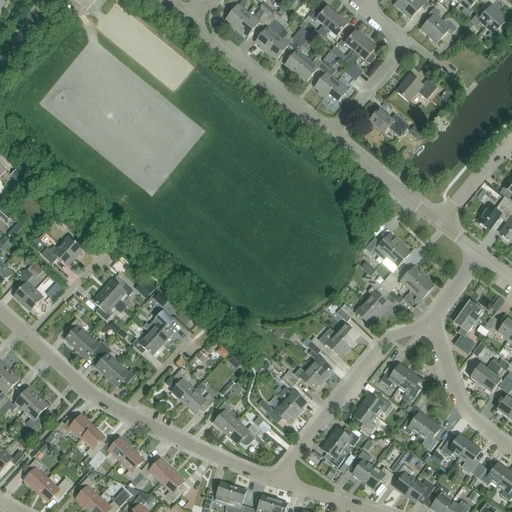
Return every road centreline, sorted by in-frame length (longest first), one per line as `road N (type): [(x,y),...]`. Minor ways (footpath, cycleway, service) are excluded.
road 1 (residential): [(278,483),(387,338),(432,326)]
road 2 (residential): [(191,22),(330,135)]
road 3 (residential): [(278,483),(122,414)]
road 4 (residential): [(330,135),(397,54),(398,42),(372,17),(370,0)]
road 5 (residential): [(511,452),(460,408),(432,326)]
road 6 (residential): [(330,135),(438,223)]
road 7 (residential): [(122,414),(20,334)]
